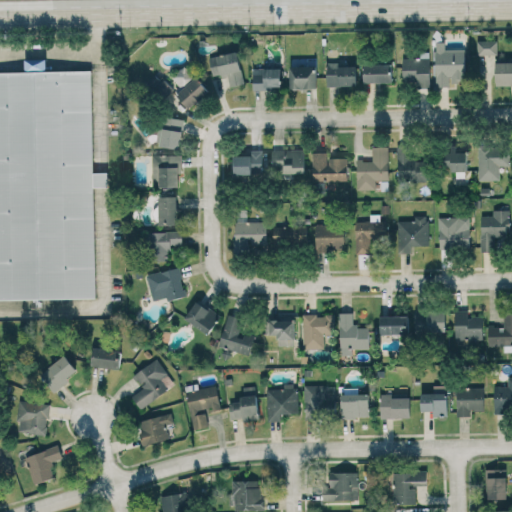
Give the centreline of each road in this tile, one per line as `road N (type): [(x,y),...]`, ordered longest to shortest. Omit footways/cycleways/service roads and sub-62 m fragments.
road 1 (primary): [(0,13),(511,3)]
road 2 (residential): [(28,511),(233,455),(511,446)]
road 3 (residential): [(224,121),(211,140),(215,264),(224,283),(511,279)]
road 4 (residential): [(224,121),(511,113)]
